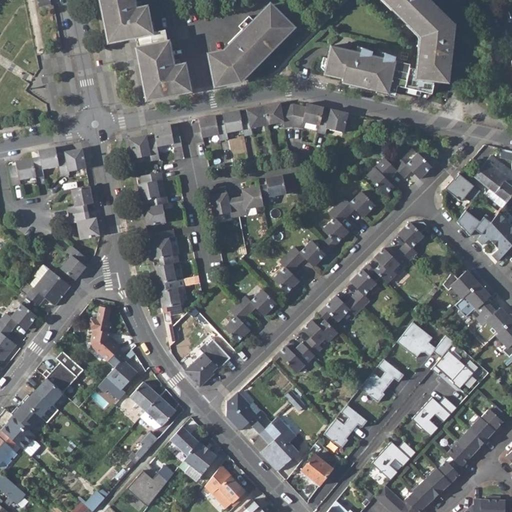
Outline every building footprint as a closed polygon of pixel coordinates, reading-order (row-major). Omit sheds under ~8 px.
[(101,0),(109,41),(114,40),(106,0),(101,0)] [(106,0),(114,40),(128,37),(130,34),(133,36),(135,36),(140,35),(152,97),(166,94),(168,91),(171,94),(189,90),(184,65),(180,66),(179,59),(175,60),(171,42),(167,42),(165,30),(151,32),(146,8),(142,9),(141,2),(137,3),(136,0),(106,0)] [(418,47),(415,69),(409,68),(410,64),(394,60),(395,57),(384,53),(383,58),(371,55),(372,51),(361,47),(360,53),(330,46),(325,68),(333,76),(342,79),(342,80),(426,100),(446,80),(448,80),(454,30),(438,15),(441,12),(429,0),(386,0),(394,7),(391,9),(407,25),(409,22),(419,32),(420,33),(422,38),(421,47),(418,47)] [(255,22),(250,17),(239,27),(242,30),(228,44),(231,47),(225,53),(210,55),(216,85),(239,80),(292,27),(270,6),(255,22)] [(419,32),(409,22),(407,25),(419,37),(418,47),(421,47),(422,38),(420,33),(419,32)] [(137,48),(147,98),(152,97),(140,35),(135,36),(137,48)] [(263,106),(267,124),(283,121),(284,128),(293,126),(292,106),(281,109),(280,106),(280,103),(263,106)] [(303,121),(319,125),(322,114),(322,111),(323,107),(307,103),(306,107),(305,109),(295,107),(292,106),(293,126),(301,128),(303,121)] [(251,128),(267,124),(263,106),(246,109),(247,113),(248,116),(240,117),(243,129),(244,136),(252,134),(251,128)] [(326,128),(343,132),(348,113),(330,109),(330,113),(329,115),(322,114),(319,125),(317,132),(325,134),(326,128)] [(226,133),(243,129),(240,117),(240,114),(239,111),(222,114),(223,120),(216,122),(218,131),(219,134),(220,141),(228,139),(226,133)] [(202,138),(216,135),(219,134),(218,131),(216,122),(215,116),(198,119),(199,123),(199,125),(192,126),(195,143),(203,141),(202,138)] [(157,146),(173,143),(174,147),(181,145),(179,130),(171,131),(170,129),(170,125),(153,129),(155,138),(155,141),(157,146)] [(133,158),(150,155),(151,160),(159,159),(157,146),(155,141),(148,142),(147,139),(147,136),(129,139),(133,158)] [(42,169),(59,165),(57,160),(57,158),(57,157),(56,153),(55,147),(38,150),(39,157),(32,158),(32,159),(33,160),(36,176),(43,174),(42,169)] [(69,171),(86,168),(84,157),(82,148),(65,152),(65,156),(66,158),(57,160),(59,165),(61,176),(69,174),(69,171)] [(418,153),(406,164),(401,159),(393,167),(394,168),(397,170),(404,177),(411,170),(419,179),(437,161),(430,154),(425,160),(418,153)] [(511,172),(490,155),(474,176),(491,190),(487,196),(497,203),(488,215),(493,219),(498,212),(511,194),(511,172)] [(366,175),(385,194),(393,186),(387,180),(385,178),(394,168),(393,167),(384,157),(366,175)] [(9,169),(13,185),(20,183),(19,179),(36,176),(33,160),(32,159),(32,158),(15,161),(16,165),(16,167),(9,169)] [(394,168),(385,178),(387,180),(397,170),(394,168)] [(159,197),(157,185),(156,181),(162,180),(161,172),(142,175),(144,183),(141,183),(138,184),(141,201),(145,200),(148,199),(159,197)] [(474,186),(461,174),(447,188),(461,200),(474,186)] [(269,196),(286,193),(282,175),(265,178),(266,184),(259,185),(263,204),(270,203),(269,196)] [(246,209),(263,205),(263,204),(259,185),(248,188),(242,190),(243,196),(235,197),(239,216),(247,214),(246,209)] [(71,189),(74,206),(68,207),(69,215),(87,211),(86,204),(93,202),(89,186),(71,189)] [(361,191),(349,203),(344,197),(336,205),(347,216),(354,208),(362,217),(375,205),(361,191)] [(213,215),(230,212),(231,217),(239,216),(235,197),(228,199),(227,193),(209,195),(213,215)] [(146,226),(166,222),(162,204),(168,203),(166,196),(159,197),(148,199),(149,207),(147,207),(143,208),(146,226)] [(322,230),(329,237),(324,242),(330,249),(348,231),(340,223),(347,216),(336,205),(329,212),(334,218),(322,230)] [(481,233),(491,221),(484,215),(480,220),(466,209),(455,222),(470,234),(475,228),(481,233)] [(76,222),(80,239),(99,235),(95,217),(89,218),(87,211),(69,215),(71,223),(76,222)] [(481,233),(477,239),(482,244),(489,239),(498,249),(492,255),(498,261),(511,244),(511,226),(498,212),(493,219),(491,221),(481,233)] [(410,222),(397,234),(406,243),(399,250),(410,260),(417,253),(411,247),(423,236),(420,233),(428,226),(424,222),(410,222)] [(172,255),(169,238),(175,237),(173,229),(154,233),(155,237),(156,240),(154,241),(150,242),(152,259),(159,258),(172,255)] [(304,258),(313,266),(330,249),(324,242),(318,248),(311,240),(300,252),(294,247),(287,254),(297,265),(304,258)] [(70,255),(60,268),(75,280),(86,267),(83,264),(81,263),(85,257),(71,245),(66,251),(70,255)] [(383,248),(374,257),(380,263),(374,270),(387,283),(396,274),(392,270),(399,264),(402,267),(410,260),(399,250),(392,257),(383,248)] [(176,280),(173,264),(179,262),(177,254),(172,255),(159,258),(160,265),(154,267),(157,283),(164,282),(176,280)] [(284,267),(273,279),(287,293),(299,281),(290,272),(297,265),(287,254),(279,262),(284,267)] [(47,267),(42,263),(32,274),(34,276),(28,283),(32,286),(47,267)] [(368,264),(350,281),(358,290),(351,297),(362,308),(370,300),(364,295),(376,283),(369,276),(374,270),(368,264)] [(47,267),(32,286),(28,283),(24,280),(18,288),(39,305),(45,298),(55,305),(71,286),(47,267)] [(458,279),(451,272),(442,283),(448,290),(452,287),(462,298),(465,296),(478,284),(466,271),(458,279)] [(195,276),(182,278),(184,286),(196,283),(195,276)] [(181,304),(177,288),(184,286),(182,278),(176,280),(164,282),(165,290),(159,291),(162,307),(181,304)] [(470,312),(476,319),(487,309),(491,305),(486,300),(489,296),(478,284),(465,296),(462,298),(455,305),(465,317),(470,312)] [(253,298),(261,288),(257,285),(249,295),(253,298)] [(262,290),(250,301),(245,296),(237,303),(248,314),(255,307),(264,316),(276,303),(262,290)] [(336,295),(318,313),(324,319),(325,320),(330,315),(337,322),(349,310),(355,316),(362,308),(351,297),(344,304),(336,295)] [(235,316),(223,328),(237,342),(249,330),(241,321),(248,314),(237,303),(230,311),(235,316)] [(26,330),(37,316),(22,304),(11,317),(6,313),(1,319),(12,329),(17,322),(26,330)] [(487,309),(476,319),(482,326),(488,321),(498,332),(511,320),(500,307),(496,311),(491,305),(487,309)] [(91,340),(93,347),(115,367),(122,359),(126,355),(119,349),(120,347),(110,338),(108,336),(109,332),(110,332),(112,322),(107,321),(110,309),(99,306),(97,319),(90,318),(88,328),(93,328),(91,340)] [(172,323),(169,312),(163,313),(165,321),(172,323)] [(0,363),(0,364),(16,344),(6,336),(12,329),(1,319),(0,318),(0,363)] [(319,345),(325,338),(328,342),(337,333),(325,320),(324,319),(318,326),(311,320),(302,329),(311,337),(304,345),(314,355),(314,356),(322,348),(319,345)] [(511,320),(498,332),(496,335),(506,346),(502,350),(509,357),(511,353),(511,320)] [(440,357),(447,349),(453,341),(445,335),(435,347),(428,342),(432,337),(412,321),(396,342),(416,357),(420,352),(425,351),(429,355),(433,351),(440,357)] [(207,344),(210,347),(215,342),(213,339),(207,344)] [(230,358),(215,342),(210,347),(207,344),(205,342),(198,349),(203,354),(184,371),(199,387),(214,373),(212,371),(216,367),(218,369),(230,358)] [(294,355),(304,345),(301,342),(292,352),(294,355)] [(304,345),(294,355),(292,352),(285,346),(277,354),(296,374),(314,356),(314,355),(304,345)] [(473,373),(447,349),(440,357),(431,368),(437,373),(440,370),(451,380),(452,379),(454,381),(452,383),(459,388),(473,373)] [(47,370),(42,375),(46,378),(63,393),(83,369),(62,351),(56,359),(60,362),(50,373),(47,370)] [(511,360),(509,357),(503,362),(506,365),(511,360)] [(403,375),(383,358),(377,366),(385,372),(380,378),(372,372),(360,387),(378,402),(385,394),(382,392),(394,377),(398,381),(403,375)] [(115,367),(107,376),(104,379),(98,386),(105,392),(108,389),(119,399),(126,392),(122,388),(137,372),(122,359),(115,367)] [(63,393),(46,378),(35,390),(52,405),(63,393)] [(159,396),(143,381),(130,396),(143,408),(141,410),(144,413),(159,396)] [(22,400),(41,417),(46,422),(57,409),(52,405),(35,390),(29,396),(27,394),(22,400)] [(285,396),(292,403),(298,398),(291,390),(285,396)] [(238,392),(227,402),(226,416),(239,430),(249,422),(259,433),(271,423),(252,401),(249,404),(238,392)] [(176,411),(159,396),(144,413),(138,419),(153,431),(162,426),(176,411)] [(412,419),(430,436),(438,428),(430,420),(435,414),(443,422),(457,407),(445,397),(439,403),(432,397),(412,419)] [(292,403),(299,410),(305,405),(298,398),(292,403)] [(13,415),(29,430),(41,417),(22,400),(11,413),(13,415)] [(335,418),(323,433),(341,448),(348,439),(346,438),(357,423),(361,427),(366,420),(346,404),(341,412),(348,418),(343,424),(335,418)] [(507,416),(496,406),(491,411),(488,409),(480,418),(496,433),(501,427),(499,425),(507,416)] [(104,415),(99,410),(92,418),(97,423),(104,415)] [(29,430),(13,415),(8,421),(11,423),(8,426),(6,425),(1,430),(17,444),(23,449),(35,436),(29,430)] [(269,444),(272,447),(270,450),(266,450),(261,454),(277,471),(298,452),(289,442),(295,436),(277,416),(271,423),(259,433),(269,444)] [(480,418),(478,416),(473,422),(474,423),(468,429),(483,443),(489,436),(492,438),(496,433),(480,418)] [(198,442),(182,426),(170,439),(187,456),(198,442)] [(1,430),(0,429),(0,463),(2,461),(8,465),(12,460),(11,459),(13,457),(14,458),(17,454),(12,449),(17,444),(1,430)] [(483,443),(468,429),(463,435),(461,434),(456,440),(475,457),(480,451),(477,449),(483,443)] [(158,438),(150,432),(140,444),(143,446),(136,454),(140,458),(158,438)] [(475,457),(456,440),(451,446),(452,447),(446,453),(453,459),(461,467),(467,460),(470,462),(475,457)] [(371,463),(390,480),(398,472),(390,465),(395,459),(403,466),(415,453),(404,441),(398,448),(391,442),(371,463)] [(216,456),(198,442),(187,456),(184,460),(190,464),(195,468),(202,474),(216,456)] [(266,450),(270,450),(272,447),(269,444),(260,453),(261,454),(266,450)] [(332,468),(314,453),(301,471),(319,485),(332,468)] [(127,459),(133,464),(136,460),(130,456),(127,459)] [(461,467),(453,459),(449,464),(446,461),(437,469),(452,486),(457,481),(455,478),(464,470),(461,467)] [(180,464),(187,469),(190,464),(184,460),(180,464)] [(230,476),(221,466),(217,470),(226,480),(230,476)] [(437,469),(435,468),(430,473),(431,474),(424,479),(438,494),(445,488),(447,491),(452,486),(437,469)] [(143,470),(126,488),(147,506),(167,480),(158,472),(152,478),(143,470)] [(204,486),(225,509),(226,508),(232,502),(237,497),(244,491),(230,476),(226,480),(217,470),(204,486)] [(0,471),(0,483),(20,501),(26,494),(17,487),(12,482),(0,471)] [(12,482),(17,487),(21,483),(15,478),(12,482)] [(438,494),(424,479),(418,485),(417,484),(412,490),(413,491),(428,508),(434,503),(431,500),(438,494)] [(405,504),(385,485),(375,496),(391,511),(405,511),(402,507),(405,504)] [(97,491),(105,498),(108,494),(100,488),(97,491)] [(97,491),(97,490),(85,504),(93,511),(105,498),(97,491)] [(424,511),(428,508),(413,491),(404,500),(407,503),(405,504),(402,507),(405,511),(419,511),(421,510),(422,511),(424,511)] [(491,511),(492,496),(485,496),(485,499),(473,499),(473,505),(473,511),(491,511)] [(500,496),(492,496),(491,511),(510,511),(511,506),(511,500),(499,500),(500,496)] [(232,502),(226,508),(229,511),(240,501),(237,497),(232,502)] [(263,511),(251,499),(238,511),(263,511)] [(352,511),(350,510),(348,511),(336,500),(326,511),(352,511)]
